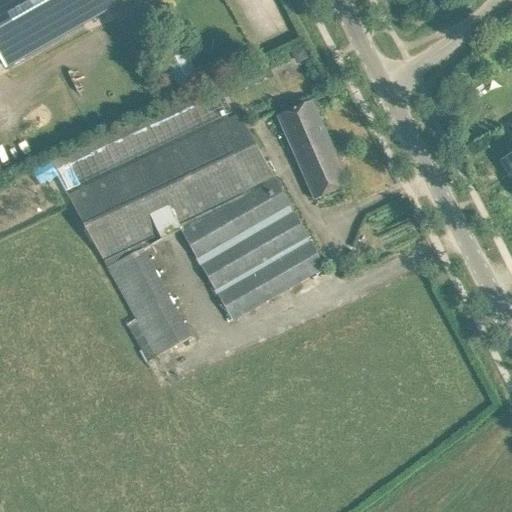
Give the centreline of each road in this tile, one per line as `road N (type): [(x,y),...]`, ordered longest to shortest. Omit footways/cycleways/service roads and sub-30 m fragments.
road 1 (unclassified): [(511,331),(385,89)]
road 2 (unclassified): [(385,89),(501,0)]
